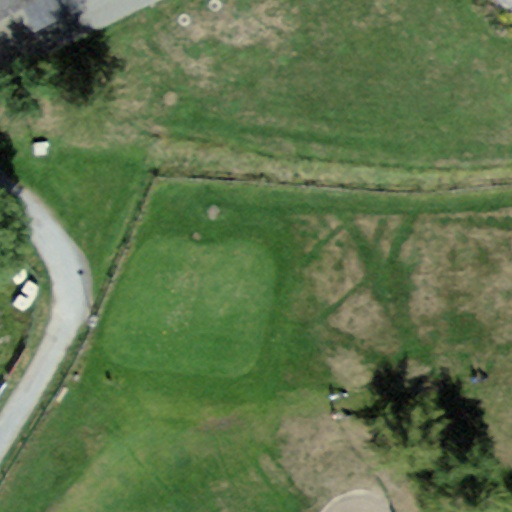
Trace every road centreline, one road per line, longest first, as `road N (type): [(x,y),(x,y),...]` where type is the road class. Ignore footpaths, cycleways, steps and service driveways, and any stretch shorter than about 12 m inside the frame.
road 1 (residential): [(0,438),(61,337),(74,289),(56,244),(0,181)]
road 2 (residential): [(0,56),(118,0)]
